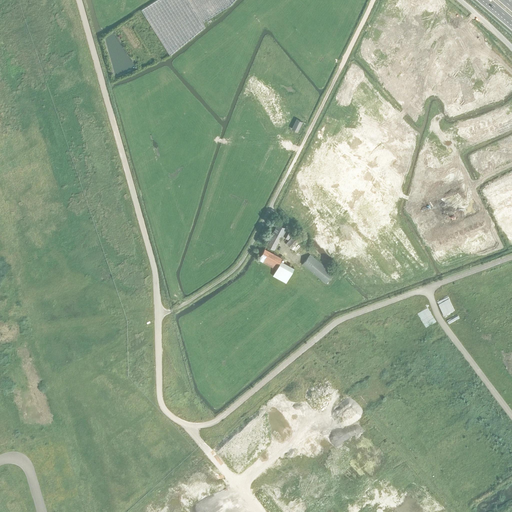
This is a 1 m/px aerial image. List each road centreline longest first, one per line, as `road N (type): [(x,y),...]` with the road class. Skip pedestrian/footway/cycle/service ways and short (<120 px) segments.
road 1 (tertiary): [(62,0),(137,249),(160,395)]
road 2 (residential): [(319,112),(340,125),(428,287)]
road 3 (track): [(19,459),(160,395)]
road 4 (track): [(296,261),(320,286),(354,268),(414,261)]
road 5 (unclassified): [(333,82),(245,7),(254,0)]
